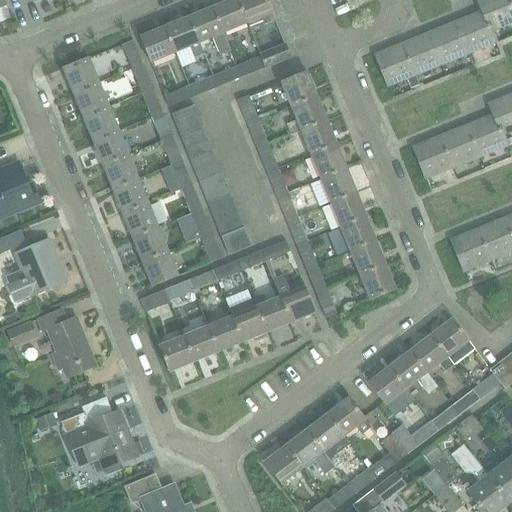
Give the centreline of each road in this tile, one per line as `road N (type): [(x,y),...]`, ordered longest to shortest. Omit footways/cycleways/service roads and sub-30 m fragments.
road 1 (residential): [(218,457),(430,290),(332,46)]
road 2 (residential): [(218,457),(179,443),(161,425),(11,56)]
road 3 (residential): [(11,56),(148,0)]
